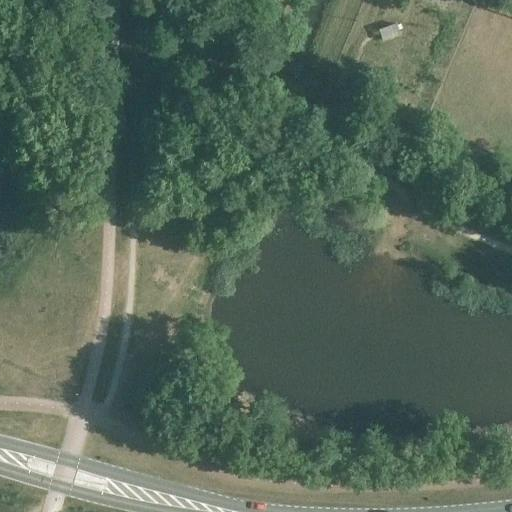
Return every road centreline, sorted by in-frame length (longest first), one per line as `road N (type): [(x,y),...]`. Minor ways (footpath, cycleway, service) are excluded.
road 1 (secondary): [(265,511),(0,443)]
road 2 (secondary): [(0,471),(159,511)]
